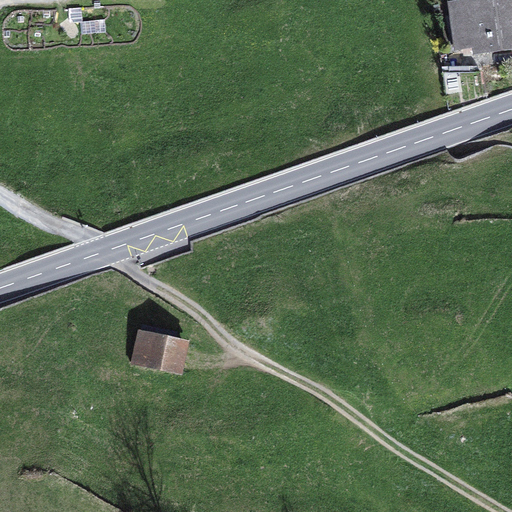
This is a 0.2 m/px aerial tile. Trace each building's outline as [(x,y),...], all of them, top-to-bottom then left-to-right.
[(511,47),(511,0),(506,0),(497,1),(452,7),(456,37),(474,35),(477,52),(511,47)] [(459,55),(477,52),(474,35),(456,37),(459,55)] [(480,73),(442,74),(449,112),(484,100),(480,73)] [(140,331),(132,363),(175,374),(183,342),(140,331)] [(175,374),(180,375),(188,343),(183,342),(175,374)]
